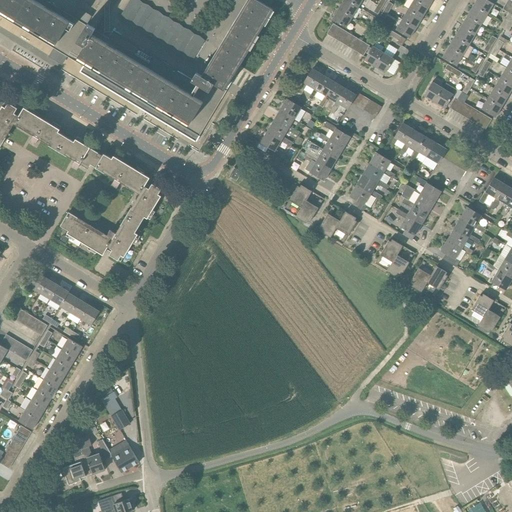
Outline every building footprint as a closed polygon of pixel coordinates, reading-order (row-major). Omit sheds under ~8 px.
[(199,127),(222,89),(247,49),(271,9),(257,0),(250,0),(204,78),(196,73),(191,81),(188,79),(188,78),(186,76),(113,33),(109,39),(94,30),(95,29),(87,24),(83,30),(75,25),(56,13),(33,0),(0,0),(0,10),(61,47),(70,53),(182,120),(183,118),(199,127)] [(130,0),(126,8),(131,11),(137,0),(136,0),(130,0)] [(131,11),(136,14),(142,4),(137,0),(131,11)] [(343,0),(338,9),(352,18),(358,8),(345,0),(343,0)] [(413,0),(408,10),(422,18),(428,8),(415,0),(413,0)] [(476,0),(473,6),(487,15),(493,4),(486,0),(476,0)] [(385,9),(389,12),(393,5),(389,2),(385,9)] [(136,14),(141,17),(148,7),(142,4),(136,14)] [(508,13),(511,15),(511,8),(506,4),(502,10),(508,13)] [(373,12),(378,15),(382,8),(378,5),(373,12)] [(467,16),(481,25),(487,15),(473,6),(467,16)] [(141,17),(147,20),(153,10),(148,7),(141,17)] [(119,18),(125,21),(131,11),(126,8),(119,18)] [(332,20),(346,28),(352,18),(338,9),(332,20)] [(380,17),(384,19),(389,12),(385,9),(380,17)] [(147,20),(152,23),(158,13),(153,10),(147,20)] [(408,10),(402,20),(416,28),(422,18),(408,10)] [(125,21),(130,24),(136,14),(131,11),(125,21)] [(152,23),(157,26),(163,16),(158,13),(152,23)] [(511,15),(508,13),(502,23),(506,26),(511,15)] [(130,24),(135,27),(141,17),(136,14),(130,24)] [(157,26),(162,29),(168,19),(163,16),(157,26)] [(461,27),(475,35),(481,25),(467,16),(461,27)] [(135,27),(140,30),(147,20),(141,17),(135,27)] [(162,29),(167,32),(173,22),(168,19),(162,29)] [(140,30),(146,33),(152,23),(147,20),(140,30)] [(416,28),(402,20),(396,30),(410,39),(416,28)] [(370,28),(374,31),(379,23),(375,21),(370,28)] [(167,32),(172,36),(179,25),(173,22),(167,32)] [(146,33),(151,37),(157,26),(152,23),(146,33)] [(327,34),(332,38),(339,27),(333,24),(327,34)] [(172,36),(178,39),(184,28),(179,25),(172,36)] [(151,37),(156,40),(162,29),(157,26),(151,37)] [(332,38),(337,41),(344,30),(339,27),(332,38)] [(454,37),(469,46),(475,35),(461,27),(454,37)] [(178,39),(183,42),(189,31),(184,28),(178,39)] [(366,35),(370,38),(374,31),(370,28),(366,35)] [(156,40),(161,43),(167,32),(162,29),(156,40)] [(391,37),(394,33),(387,29),(384,33),(391,37)] [(337,41),(343,44),(349,34),(344,30),(337,41)] [(183,42),(188,45),(194,35),(189,31),(183,42)] [(161,43),(166,46),(172,36),(167,32),(161,43)] [(391,37),(398,41),(401,37),(394,33),(391,37)] [(343,44),(348,47),(354,37),(349,34),(343,44)] [(188,45),(193,48),(199,38),(194,35),(188,45)] [(166,46),(171,49),(178,39),(172,36),(166,46)] [(488,43),(492,46),(497,39),(492,36),(488,43)] [(348,47),(353,50),(359,40),(354,37),(348,47)] [(401,37),(398,41),(397,44),(402,46),(406,40),(401,37)] [(448,48),(462,56),(469,46),(454,37),(448,48)] [(193,48),(198,51),(205,41),(199,38),(193,48)] [(171,49),(177,52),(183,42),(178,39),(171,49)] [(353,50),(358,53),(364,43),(359,40),(353,50)] [(495,48),(499,50),(503,43),(499,41),(495,48)] [(177,52),(182,55),(188,45),(183,42),(177,52)] [(358,53),(363,56),(370,46),(364,43),(358,53)] [(484,51),(488,53),(492,46),(488,43),(484,51)] [(182,55),(187,58),(193,48),(188,45),(182,55)] [(364,61),(375,67),(384,53),(373,47),(364,61)] [(187,58),(192,61),(198,51),(193,48),(187,58)] [(462,56),(448,48),(442,58),(456,66),(462,56)] [(491,55),(495,57),(499,50),(495,48),(491,55)] [(384,53),(375,67),(385,74),(394,60),(384,53)] [(476,64),(480,67),(484,60),(480,57),(476,64)] [(483,68),(487,71),(491,64),(487,61),(483,68)] [(471,71),(476,74),(480,67),(476,64),(471,71)] [(445,69),(452,73),(455,69),(448,65),(445,69)] [(478,75),(483,78),(487,71),(483,68),(478,75)] [(500,79),(511,85),(511,71),(506,68),(500,79)] [(307,86),(314,90),(323,75),(312,69),(298,93),(301,95),(307,86)] [(452,73),(459,78),(462,73),(455,69),(452,73)] [(318,92),(324,96),(333,82),(323,75),(314,90),(308,99),(312,101),(318,92)] [(466,85),(471,88),(475,81),(471,78),(466,85)] [(494,89),(508,98),(511,90),(511,85),(500,79),(494,89)] [(333,82),(324,96),(335,103),(344,88),(333,82)] [(424,96),(434,103),(443,89),(432,82),(424,96)] [(443,89),(434,103),(445,109),(453,95),(457,89),(447,83),(443,89)] [(462,92),(466,95),(471,88),(466,85),(462,92)] [(344,88),(335,103),(347,110),(352,103),(358,107),(364,97),(357,93),(356,96),(344,88)] [(487,99),(501,108),(508,98),(494,89),(487,99)] [(358,107),(364,110),(370,100),(364,97),(358,107)] [(449,108),(454,111),(460,101),(455,98),(449,108)] [(280,111),(294,120),(301,108),(287,99),(280,111)] [(501,108),(487,99),(481,110),(495,118),(501,108)] [(364,110),(370,114),(376,104),(370,100),(364,110)] [(454,111),(459,114),(466,104),(460,101),(454,111)] [(140,225),(145,217),(148,219),(154,207),(161,196),(159,194),(162,189),(152,184),(149,189),(147,188),(145,186),(150,178),(139,171),(127,164),(116,158),(114,156),(112,159),(104,154),(101,158),(97,155),(98,153),(90,148),(77,140),(76,139),(74,142),(66,137),(58,132),(60,130),(59,129),(46,121),(34,114),(24,108),(19,116),(16,115),(14,114),(17,108),(8,103),(5,108),(2,106),(0,110),(0,146),(0,147),(6,138),(8,134),(5,133),(10,126),(11,123),(24,131),(28,133),(30,131),(35,134),(30,142),(33,143),(35,145),(40,137),(50,143),(49,146),(58,151),(67,157),(68,154),(76,159),(71,167),(77,170),(81,162),(90,167),(91,165),(95,168),(105,173),(106,171),(108,172),(116,177),(111,185),(114,186),(117,188),(120,182),(129,187),(142,196),(140,199),(134,209),(131,208),(131,209),(126,217),(121,224),(116,234),(111,231),(109,233),(106,238),(96,232),(86,226),(76,221),(78,218),(69,212),(60,226),(68,231),(67,234),(68,235),(77,240),(87,246),(98,252),(103,256),(108,247),(112,250),(109,255),(119,261),(122,256),(124,257),(131,246),(138,235),(135,233),(140,225)] [(370,114),(376,117),(382,107),(376,104),(370,114)] [(459,114),(465,117),(471,107),(466,104),(459,114)] [(465,117),(470,120),(476,110),(471,107),(465,117)] [(470,120),(475,124),(481,113),(476,110),(470,120)] [(273,122),(288,131),(294,120),(280,111),(273,122)] [(475,124),(480,127),(486,116),(481,113),(475,124)] [(480,127),(485,130),(492,119),(486,116),(480,127)] [(267,133),(281,142),(288,131),(273,122),(267,133)] [(344,147),(350,137),(336,129),(336,128),(327,123),(324,126),(333,132),(330,138),(344,147)] [(403,124),(394,138),(405,144),(413,130),(403,124)] [(413,130),(405,144),(415,151),(424,136),(413,130)] [(279,161),(282,155),(275,151),(281,142),(267,133),(260,143),(270,149),(267,154),(279,161)] [(424,136),(415,151),(426,157),(435,143),(424,136)] [(344,147),(330,138),(323,149),(338,158),(344,147)] [(331,169),(338,158),(323,149),(311,142),(307,150),(318,157),(317,160),(331,169)] [(435,143),(426,157),(438,165),(442,157),(449,161),(455,151),(448,148),(447,150),(435,143)] [(449,161),(455,165),(461,155),(455,151),(449,161)] [(369,164),(383,173),(390,161),(376,153),(369,164)] [(455,165),(461,169),(467,158),(461,155),(455,165)] [(461,169),(466,172),(472,162),(467,158),(461,169)] [(331,169),(317,160),(309,173),(324,181),(331,169)] [(363,175),(377,184),(383,173),(369,164),(363,175)] [(229,177),(237,182),(242,173),(234,168),(229,177)] [(356,186),(371,195),(377,184),(363,175),(356,186)] [(494,178),(485,193),(495,199),(504,184),(494,178)] [(441,192),(426,183),(420,193),(435,202),(441,192)] [(511,189),(504,184),(495,199),(506,206),(511,195),(511,189)] [(301,208),(306,201),(312,192),(301,185),(300,188),(298,186),(285,208),(288,209),(292,202),(301,208)] [(407,187),(403,185),(399,192),(402,195),(407,187)] [(358,208),(363,211),(366,206),(365,205),(371,195),(356,186),(350,197),(361,203),(358,208)] [(428,213),(435,202),(420,193),(418,197),(414,204),(428,213)] [(301,208),(296,217),(307,224),(308,221),(310,222),(323,201),(320,200),(316,207),(306,201),(301,208)] [(428,213),(414,204),(407,215),(422,224),(428,213)] [(331,238),(336,229),(340,221),(331,216),(335,209),(332,207),(319,228),(321,229),(320,232),(331,238)] [(460,219),(474,228),(476,224),(481,216),(467,207),(460,219)] [(422,224),(407,215),(398,209),(396,213),(405,219),(401,227),(415,236),(422,224)] [(341,241),(344,243),(357,222),(355,221),(356,218),(345,212),(340,221),(336,229),(345,234),(341,241)] [(453,230),(468,239),(474,228),(460,219),(453,230)] [(447,241),(465,252),(471,255),(473,251),(469,249),(473,242),(471,241),(468,239),(453,230),(447,241)] [(392,262),(397,255),(403,246),(392,240),(390,242),(389,241),(376,262),(379,264),(383,257),(392,262)] [(459,262),(465,252),(447,241),(441,251),(459,262)] [(397,255),(392,262),(387,272),(397,278),(399,276),(401,277),(413,256),(410,254),(406,261),(397,255)] [(511,263),(505,259),(503,263),(499,269),(511,277),(511,263)] [(421,292),(427,283),(431,276),(421,270),(426,263),(423,261),(410,282),(412,284),(411,286),(421,292)] [(432,296),(435,297),(447,276),(446,275),(447,273),(436,266),(431,276),(427,283),(436,289),(432,296)] [(511,277),(499,269),(491,282),(506,290),(511,279),(511,277)] [(29,287),(40,294),(48,279),(38,273),(29,287)] [(40,294),(50,300),(59,286),(48,279),(40,294)] [(60,306),(69,293),(69,292),(59,286),(50,300),(60,306)] [(60,307),(70,313),(79,299),(69,293),(60,306),(60,307)] [(483,317),(488,310),(494,301),(483,294),(482,297),(480,296),(467,317),(470,318),(474,311),(483,317)] [(70,313),(81,319),(89,305),(79,299),(70,313)] [(81,319),(91,326),(100,311),(89,305),(81,319)] [(483,317),(478,326),(489,333),(490,330),(492,331),(504,310),(502,309),(497,316),(488,310),(483,317)] [(15,320),(20,323),(26,313),(21,310),(15,320)] [(20,323),(25,326),(32,316),(26,313),(20,323)] [(43,319),(50,324),(52,319),(45,315),(43,319)] [(25,326),(31,330),(37,319),(32,316),(25,326)] [(31,330),(36,333),(42,322),(37,319),(31,330)] [(50,324),(57,328),(59,324),(52,319),(50,324)] [(511,346),(511,319),(501,337),(503,338),(502,341),(511,346)] [(36,333),(41,336),(47,326),(42,322),(36,333)] [(63,332),(70,336),(73,332),(66,328),(63,332)] [(44,338),(48,340),(52,333),(48,331),(44,338)] [(70,336),(78,340),(80,336),(73,332),(70,336)] [(0,345),(5,348),(12,338),(6,335),(0,345)] [(8,350),(11,351),(17,341),(12,338),(5,348),(8,350)] [(40,345),(44,347),(48,340),(44,338),(40,345)] [(62,349),(76,357),(83,347),(68,338),(62,349)] [(11,351),(16,355),(22,344),(17,341),(11,351)] [(16,355),(21,358),(27,347),(22,344),(16,355)] [(21,358),(26,361),(33,351),(27,347),(21,358)] [(70,368),(76,357),(62,349),(56,359),(70,368)] [(31,359),(36,361),(40,354),(35,352),(31,359)] [(27,366),(31,368),(36,361),(31,359),(27,366)] [(50,369),(64,378),(70,368),(56,359),(50,369)] [(12,375),(17,377),(21,370),(16,368),(12,375)] [(43,380),(58,388),(64,378),(50,369),(43,380)] [(511,397),(511,396),(511,371),(500,380),(511,397)] [(19,379),(23,382),(28,375),(23,372),(19,379)] [(15,386),(19,389),(23,382),(19,379),(15,386)] [(37,390),(51,399),(58,388),(43,380),(37,390)] [(12,384),(8,381),(4,388),(8,391),(12,384)] [(0,395),(4,398),(8,391),(4,388),(0,395)] [(31,401),(45,409),(51,399),(37,390),(31,401)] [(4,398),(7,400),(8,401),(12,393),(11,393),(8,391),(4,398)] [(2,407),(7,409),(11,402),(8,401),(7,400),(2,407)] [(25,411),(39,419),(45,409),(31,401),(25,411)] [(120,430),(130,424),(122,410),(112,416),(120,430)] [(18,421),(33,430),(39,419),(25,411),(18,421)] [(28,437),(31,432),(21,426),(18,431),(28,437)] [(25,443),(28,437),(18,431),(15,437),(25,443)] [(105,470),(99,453),(92,456),(89,447),(92,446),(88,436),(74,441),(84,455),(86,458),(92,474),(93,474),(105,470)] [(22,448),(25,443),(15,437),(12,442),(22,448)] [(105,460),(112,457),(112,456),(107,448),(103,441),(98,442),(102,453),(103,453),(105,460)] [(19,453),(22,448),(12,442),(8,447),(19,453)] [(130,446),(112,456),(112,457),(121,473),(139,463),(130,446)] [(16,458),(19,453),(8,447),(5,452),(16,458)] [(12,464),(16,458),(5,452),(3,457),(2,457),(12,464)] [(81,478),(92,474),(86,458),(84,455),(74,458),(76,463),(63,468),(69,485),(81,481),(81,478)] [(0,463),(9,469),(12,464),(2,457),(0,460),(0,463)] [(126,511),(134,509),(130,498),(115,504),(112,496),(99,501),(102,511),(105,511),(109,511),(126,511)] [(469,508),(471,511),(488,511),(484,501),(469,508)]
